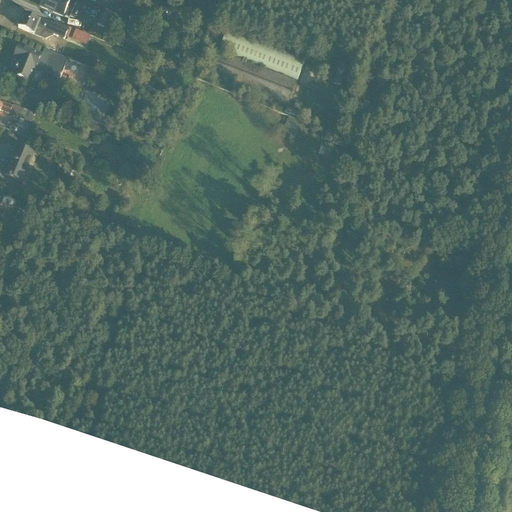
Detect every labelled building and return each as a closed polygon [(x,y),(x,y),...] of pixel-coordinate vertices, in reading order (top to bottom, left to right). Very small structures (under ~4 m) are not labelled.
[(40,0),(39,5),(41,5),(40,8),(69,20),(75,4),(65,0),(40,0)] [(84,0),(117,14),(122,0),(84,0)] [(128,15),(131,9),(123,5),(121,12),(128,15)] [(113,14),(103,10),(96,26),(107,30),(113,14)] [(23,16),(17,28),(34,36),(45,41),(52,38),(53,36),(63,40),(64,39),(86,48),(90,39),(54,22),(52,25),(36,18),(34,21),(23,16)] [(183,29),(169,23),(164,34),(178,40),(183,29)] [(231,35),(222,55),(300,88),(308,68),(231,35)] [(73,85),(86,90),(94,72),(94,71),(43,51),(41,56),(19,47),(13,61),(18,63),(13,76),(18,79),(18,81),(22,82),(23,82),(30,84),(35,72),(72,86),(73,85)] [(299,88),(222,55),(213,77),(290,109),(299,88)] [(143,91),(172,103),(174,99),(151,89),(152,88),(145,86),(143,91)] [(151,94),(140,89),(137,97),(148,102),(151,94)] [(86,91),(81,106),(104,114),(109,99),(86,91)] [(0,117),(7,120),(9,116),(30,124),(35,114),(27,111),(13,106),(12,108),(0,102),(0,117)] [(126,119),(134,122),(138,115),(129,112),(126,119)] [(303,127),(288,120),(280,138),(296,145),(303,127)] [(87,122),(83,130),(102,137),(106,126),(100,123),(99,127),(87,122)] [(31,172),(37,156),(17,148),(5,177),(22,184),(27,170),(31,172)] [(64,168),(58,166),(56,172),(71,178),(73,173),(71,172),(73,166),(65,164),(64,168)]
